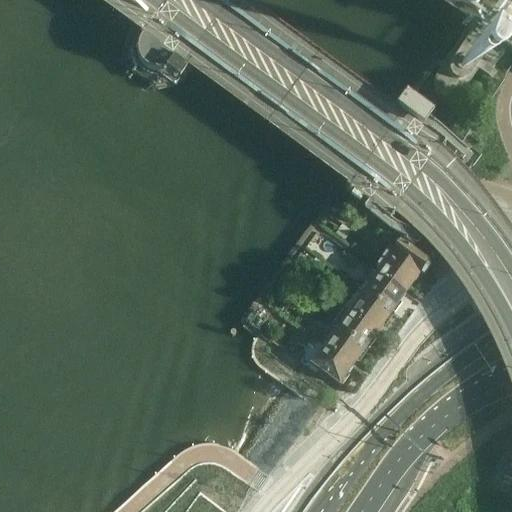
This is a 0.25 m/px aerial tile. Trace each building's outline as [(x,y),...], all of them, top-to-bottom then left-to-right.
[(480,67),(489,74),(496,64),(492,61),(505,44),(509,46),(507,49),(511,52),(511,0),(486,0),(437,73),(435,76),(435,79),(435,82),(435,85),(437,88),(438,91),(441,93),(443,95),(446,96),(449,96),(453,96),(456,96),(459,94),(461,92),(463,90),(480,67)] [(173,62),(165,72),(166,74),(179,83),(187,72),(182,69),(173,62)] [(331,199),(327,204),(330,206),(342,215),(348,206),(346,205),(351,198),(351,197),(352,196),(354,198),(349,205),(364,215),(369,219),(370,218),(374,212),(375,211),(388,220),(389,220),(390,219),(392,216),(391,216),(399,206),(400,204),(401,202),(413,186),(427,167),(428,165),(436,155),(439,152),(440,153),(443,149),(444,148),(440,144),(428,135),(427,135),(432,129),(432,128),(417,117),(419,114),(404,103),(396,114),(399,116),(398,117),(400,119),(396,124),(391,132),(389,134),(387,137),(373,156),(361,172),(360,174),(358,177),(353,184),(349,190),(346,188),(342,185),(340,188),(331,199)] [(351,251),(366,262),(374,252),(358,241),(351,251)] [(387,253),(376,270),(379,272),(376,276),(404,296),(419,275),(422,276),(429,267),(426,266),(427,263),(426,262),(424,261),(422,260),(422,259),(419,257),(402,246),(399,244),(390,255),(387,253)] [(371,273),(358,291),(393,316),(401,305),(399,303),(404,296),(376,276),(371,273)] [(386,326),(393,316),(358,291),(344,309),(349,313),(377,333),(383,324),(386,326)] [(377,333),(349,313),(344,309),(331,328),(336,331),(367,353),(375,342),(372,340),(377,333)] [(336,331),(323,349),(351,369),(357,361),(359,363),(367,353),(336,331)] [(311,347),(299,363),(308,369),(310,367),(335,384),(338,387),(339,386),(342,387),(348,379),(345,377),(351,369),(323,349),(322,349),(323,348),(318,344),(314,350),(311,347)]
